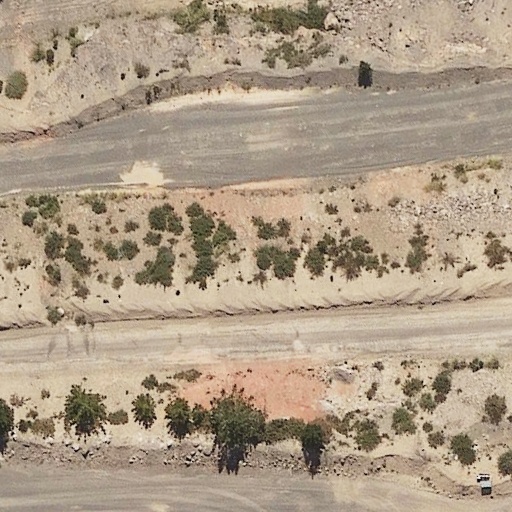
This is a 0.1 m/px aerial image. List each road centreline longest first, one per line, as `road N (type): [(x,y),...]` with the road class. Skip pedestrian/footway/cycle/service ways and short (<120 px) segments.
road 1 (track): [(511,97),(428,115),(0,169)]
road 2 (track): [(511,322),(0,348)]
